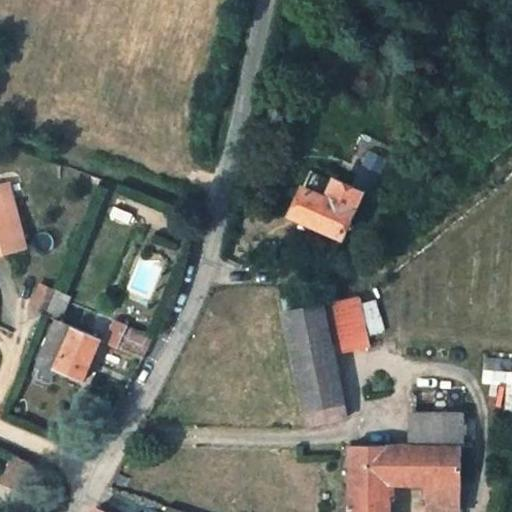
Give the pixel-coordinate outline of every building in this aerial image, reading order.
[(340,170),(333,183),(361,196),(367,182),(340,170)] [(341,239),(361,196),(333,183),(313,174),(293,215),(341,239)] [(0,241),(24,236),(8,177),(0,178),(0,241)] [(36,288),(31,305),(62,314),(67,297),(36,288)] [(353,294),(321,302),(333,351),(364,343),(353,294)] [(304,409),(345,400),(333,351),(321,302),(284,312),(304,409)] [(116,319),(107,340),(121,345),(130,325),(116,319)] [(102,337),(57,321),(41,362),(85,379),(102,337)] [(148,356),(158,335),(130,325),(121,345),(148,356)] [(308,428),(349,420),(345,400),(304,409),(307,426),(308,428)] [(427,485),(426,511),(456,511),(458,496),(459,465),(461,446),(440,446),(441,415),(411,415),(410,448),(407,448),(407,485),(427,485)] [(466,415),(441,415),(440,446),(461,446),(466,415)] [(350,447),(349,511),(387,511),(387,485),(387,447),(354,447),(350,447)] [(407,485),(407,448),(387,447),(387,485),(407,485)] [(30,468),(3,455),(0,463),(0,474),(24,486),(30,468)]
